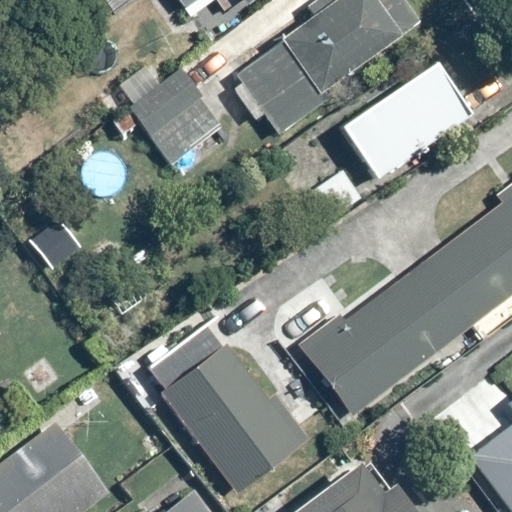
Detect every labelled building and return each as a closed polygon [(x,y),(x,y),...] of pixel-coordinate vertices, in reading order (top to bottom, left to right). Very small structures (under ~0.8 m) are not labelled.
[(175,0),(183,9),(194,0),(238,0),(245,8),(255,0),(175,0)] [(309,25),(231,82),(223,87),(247,120),(259,112),(274,133),(416,31),(393,0),(328,0),(304,18),(309,25)] [(471,114),(435,61),(335,129),(371,182),(471,114)] [(217,130),(179,79),(130,116),(168,166),(217,130)] [(511,196),(341,322),(333,311),(290,343),(348,422),(511,302),(511,196)] [(310,438),(219,315),(141,373),(232,496),(310,438)] [(511,405),(511,428),(469,461),(506,511),(511,511),(511,397),(508,400),(511,405)] [(0,511),(75,511),(107,489),(55,420),(0,460),(0,511)] [(397,511),(361,461),(289,511),(397,511)] [(203,511),(186,490),(158,511),(203,511)]
